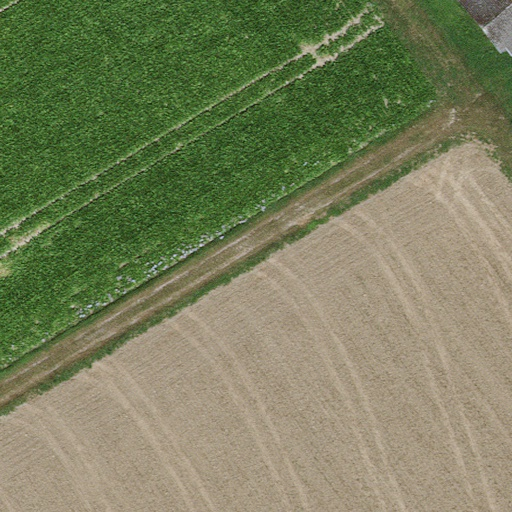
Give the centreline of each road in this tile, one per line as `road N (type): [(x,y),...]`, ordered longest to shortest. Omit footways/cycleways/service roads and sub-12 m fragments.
road 1 (track): [(469,123),(338,192),(0,398)]
road 2 (track): [(381,0),(511,176)]
